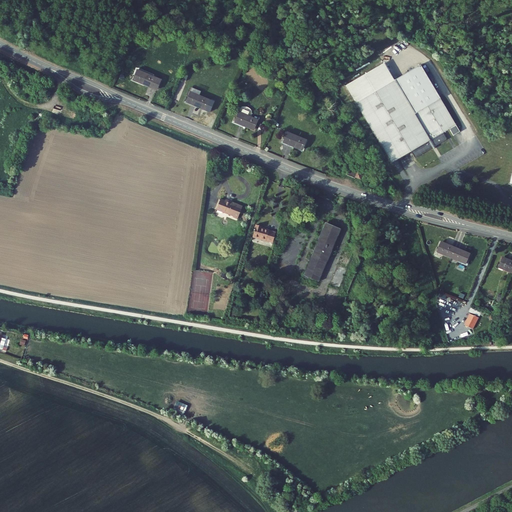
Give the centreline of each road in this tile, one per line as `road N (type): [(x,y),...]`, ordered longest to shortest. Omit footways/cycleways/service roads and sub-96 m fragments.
road 1 (residential): [(132,104),(399,208)]
road 2 (track): [(0,360),(97,391),(234,454)]
